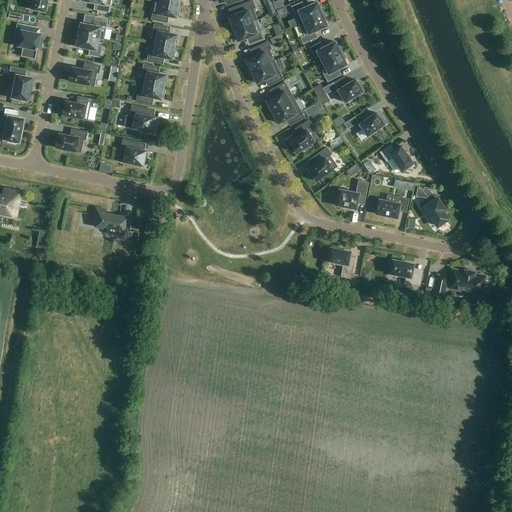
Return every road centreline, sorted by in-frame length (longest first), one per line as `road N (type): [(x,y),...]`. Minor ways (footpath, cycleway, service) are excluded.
road 1 (residential): [(214,30),(259,140),(306,217),(451,248),(467,238)]
road 2 (residential): [(337,0),(394,107),(470,217),(467,238)]
road 3 (residential): [(166,191),(176,179),(198,49),(214,30)]
road 4 (residential): [(66,0),(33,166)]
road 5 (residential): [(166,191),(33,166)]
